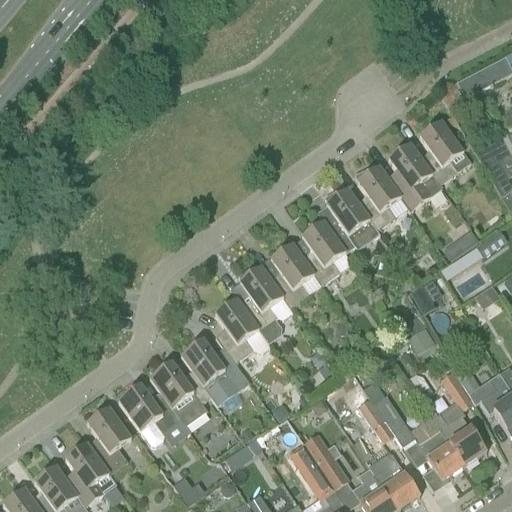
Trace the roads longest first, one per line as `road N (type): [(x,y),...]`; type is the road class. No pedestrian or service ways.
road 1 (residential): [(0,450),(141,340),(149,292),(166,268),(393,108)]
road 2 (secondary): [(0,109),(91,0)]
